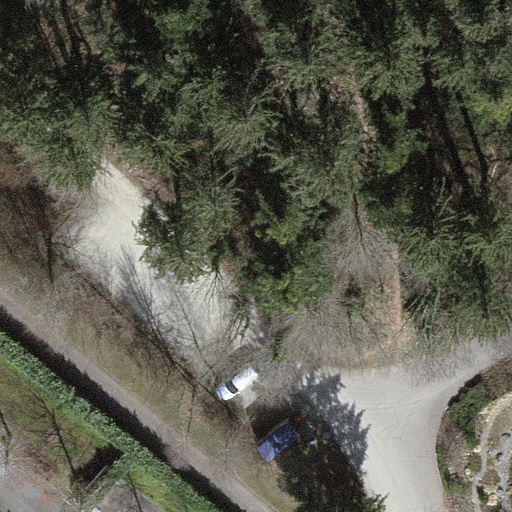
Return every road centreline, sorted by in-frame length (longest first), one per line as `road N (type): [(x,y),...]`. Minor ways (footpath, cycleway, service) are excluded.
road 1 (track): [(0,141),(110,267),(291,378),(373,409),(494,342),(511,340)]
road 2 (residential): [(0,292),(270,511)]
road 3 (residential): [(373,409),(285,511)]
